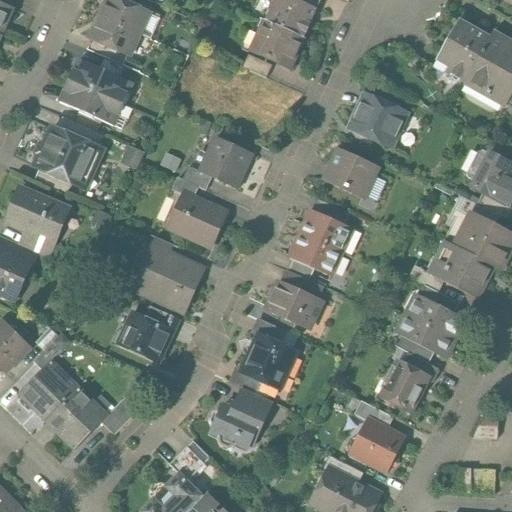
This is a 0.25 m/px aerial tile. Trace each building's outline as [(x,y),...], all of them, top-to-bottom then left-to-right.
[(0,0),(0,26),(10,5),(0,0)] [(122,0),(103,0),(97,14),(137,32),(147,11),(130,3),(122,0)] [(297,0),(272,0),(264,20),(301,37),(302,37),(315,8),(297,0)] [(297,0),(315,8),(318,0),(297,0)] [(137,32),(97,14),(88,36),(89,36),(125,53),(128,54),(137,32)] [(264,20),(259,17),(252,31),(255,37),(249,50),(278,63),(278,65),(288,69),(291,68),(294,62),(293,59),(291,58),(293,54),(294,54),(296,53),(302,40),(301,37),(264,20)] [(490,38),(458,20),(433,65),(464,83),(465,82),(490,38)] [(511,89),(511,45),(492,34),(490,38),(465,82),(504,104),(511,89)] [(125,53),(89,36),(84,47),(101,55),(120,64),(125,53)] [(271,65),(247,54),(241,67),(265,77),(271,65)] [(120,64),(101,55),(96,66),(118,76),(123,65),(120,64)] [(96,66),(76,57),(66,78),(121,103),(131,81),(96,66)] [(121,103),(66,78),(57,100),(77,109),(99,119),(112,124),(121,103)] [(406,114),(363,94),(347,128),(391,148),(406,114)] [(99,119),(77,109),(72,119),(94,129),(99,119)] [(72,119),(60,114),(55,127),(95,145),(98,154),(107,135),(72,119)] [(55,127),(50,125),(32,164),(37,166),(41,168),(42,171),(57,177),(59,176),(70,181),(77,184),(85,165),(86,166),(95,162),(98,154),(95,145),(55,127)] [(252,155),(213,137),(198,172),(211,178),(237,189),(252,155)] [(142,151),(128,145),(122,159),(136,166),(142,151)] [(377,169),(337,151),(324,180),(364,198),(377,169)] [(511,191),(511,165),(489,153),(471,189),(483,195),(504,206),(511,191)] [(42,171),(41,168),(37,166),(31,179),(64,194),(70,181),(59,176),(57,177),(42,171)] [(198,172),(187,167),(181,180),(198,187),(205,191),(211,178),(198,172)] [(181,180),(176,178),(171,189),(182,194),(183,194),(193,198),(198,187),(181,180)] [(66,208),(18,187),(4,220),(24,229),(52,241),(66,208)] [(193,198),(183,194),(182,194),(167,228),(210,247),(226,213),(193,198)] [(504,206),(483,195),(478,206),(500,218),(506,221),(511,210),(504,206)] [(349,214),(316,199),(310,211),(343,226),(349,214)] [(478,206),(468,201),(462,213),(472,218),(494,229),(500,218),(478,206)] [(310,211),(299,234),(341,253),(352,230),(343,226),(310,211)] [(511,238),(494,229),(472,218),(456,249),(493,268),(496,269),(503,255),(506,257),(511,246),(511,238)] [(52,241),(24,229),(17,243),(34,251),(46,256),(52,241)] [(341,253),(299,234),(289,258),(292,260),(313,269),(331,277),(341,253)] [(17,243),(0,235),(0,248),(29,262),(34,251),(17,243)] [(172,246),(153,237),(147,248),(152,251),(167,257),(172,246)] [(456,249),(451,246),(441,266),(436,263),(429,275),(444,283),(477,300),(493,268),(456,249)] [(29,262),(0,248),(0,292),(13,298),(29,262)] [(167,257),(152,251),(136,287),(182,308),(199,272),(167,257)] [(313,269),(292,260),(287,271),(308,281),(313,269)] [(429,275),(414,268),(409,279),(425,287),(438,294),(444,283),(429,275)] [(308,281),(287,271),(281,284),(308,297),(314,284),(308,281)] [(281,284),(277,283),(265,310),(296,324),(300,316),(312,322),(321,303),(308,297),(281,284)] [(438,294),(425,287),(419,298),(446,311),(451,301),(438,294)] [(419,298),(416,296),(406,315),(455,341),(465,321),(446,311),(419,298)] [(174,317),(151,307),(145,319),(168,329),(174,317)] [(145,319),(131,312),(125,325),(124,327),(130,330),(123,347),(158,363),(166,344),(161,342),(164,336),(165,337),(167,336),(168,335),(170,333),(169,330),(168,329),(145,319)] [(455,341),(406,315),(396,335),(428,351),(446,360),(455,341)] [(0,319),(0,318),(0,369),(4,373),(29,347),(0,319)] [(286,332),(260,320),(253,335),(257,337),(258,335),(280,345),(286,332)] [(125,325),(120,323),(111,341),(123,347),(130,330),(124,327),(125,325)] [(280,345),(258,335),(257,337),(242,371),(241,372),(259,381),(271,386),(276,374),(284,378),(295,352),(280,345)] [(428,351),(401,337),(395,348),(408,354),(422,362),(428,351)] [(51,342),(32,361),(41,369),(50,360),(51,361),(61,351),(51,342)] [(422,362),(408,354),(403,365),(416,372),(415,374),(428,381),(428,382),(431,384),(433,384),(439,372),(439,370),(422,362)] [(41,369),(16,394),(33,410),(39,404),(50,416),(72,393),(55,377),(61,371),(51,361),(50,360),(41,369)] [(403,365),(398,363),(388,383),(389,387),(383,400),(411,415),(428,382),(428,381),(415,374),(416,372),(403,365)] [(259,381),(241,372),(242,371),(238,369),(231,384),(242,389),(253,394),(259,381)] [(72,393),(50,416),(60,426),(55,432),(73,450),(100,423),(101,422),(84,405),(90,399),(78,388),(72,393)] [(253,394),(242,389),(236,400),(267,414),(272,403),(253,394)] [(127,393),(106,415),(106,416),(101,422),(100,423),(113,435),(141,407),(127,393)] [(267,414),(236,400),(232,409),(223,405),(220,412),(218,411),(212,413),(209,420),(211,426),(213,426),(209,434),(219,438),(218,440),(220,445),(228,449),(233,447),(234,445),(236,446),(239,440),(249,445),(259,423),(262,425),(267,414)] [(393,419),(361,403),(355,416),(366,422),(367,421),(387,431),(393,419)] [(499,416),(485,415),(473,439),(497,440),(499,416)] [(387,431),(367,421),(366,422),(350,454),(387,474),(405,440),(387,431)] [(192,442),(186,447),(168,465),(177,474),(178,473),(187,481),(203,464),(209,458),(192,442)] [(363,475),(330,458),(324,470),(331,474),(332,472),(357,485),(363,475)] [(471,471),(459,470),(458,494),(469,495),(471,471)] [(483,471),(471,471),(469,495),(481,495),(483,471)] [(495,472),(483,471),(481,495),(493,496),(495,472)] [(357,485),(332,472),(331,474),(315,506),(326,511),(367,511),(376,495),(357,485)] [(149,496),(151,500),(139,511),(188,511),(203,497),(187,481),(178,473),(177,474),(166,485),(162,483),(159,482),(155,483),(151,485),(149,489),(148,492),(149,496)] [(0,511),(15,511),(18,509),(0,490),(0,511)] [(217,511),(203,497),(188,511),(217,511)]
